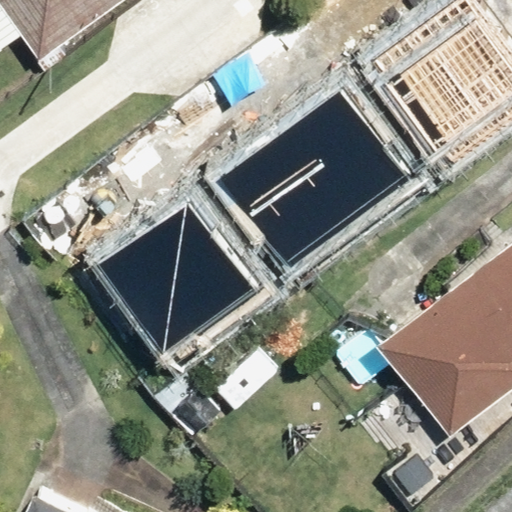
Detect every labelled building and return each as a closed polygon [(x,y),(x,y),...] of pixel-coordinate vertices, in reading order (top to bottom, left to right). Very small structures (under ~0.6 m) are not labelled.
[(0,0),(0,46),(15,36),(44,75),(71,56),(57,38),(109,0),(0,0)] [(386,80),(331,37),(219,182),(315,255),(419,120),(433,131),(460,97),(405,54),(386,80)] [(149,248),(205,185),(152,138),(96,202),(149,248)] [(511,380),(511,232),(370,342),(442,434),(511,380)] [(85,511),(29,481),(11,511),(85,511)]
